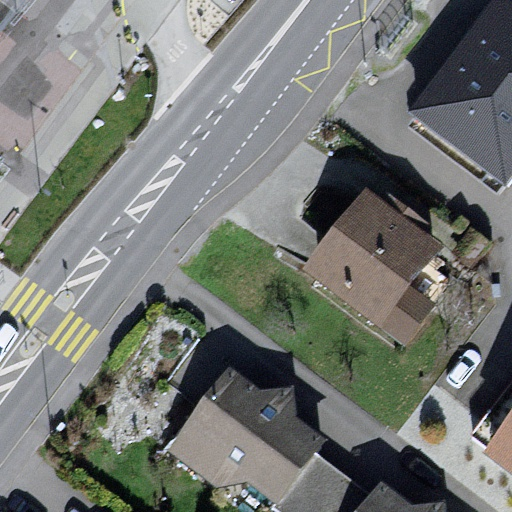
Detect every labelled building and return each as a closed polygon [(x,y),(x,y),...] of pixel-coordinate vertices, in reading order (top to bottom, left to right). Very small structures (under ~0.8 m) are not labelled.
[(511,10),(498,0),(495,0),(412,109),(505,180),(511,170),(511,10)] [(365,209),(303,287),(399,363),(461,285),(365,209)] [(231,388),(170,465),(219,504),(253,499),(266,511),(283,511),(324,460),(301,444),(292,408),(263,411),(231,388)] [(511,428),(488,461),(511,477),(511,428)] [(398,511),(383,501),(373,511),(398,511)]
